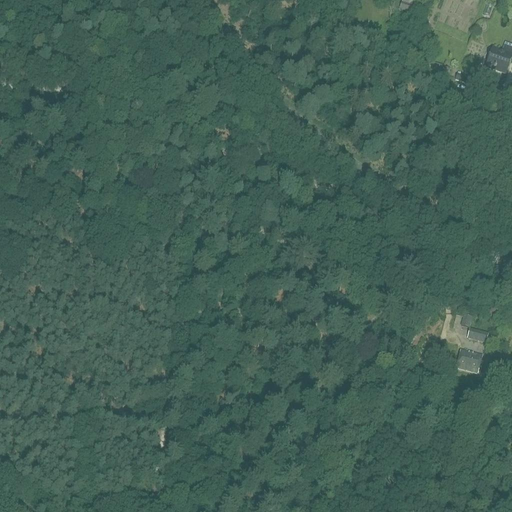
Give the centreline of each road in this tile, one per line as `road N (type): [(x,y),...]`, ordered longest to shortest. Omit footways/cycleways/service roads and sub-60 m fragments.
road 1 (track): [(217,143),(154,411),(0,419)]
road 2 (tertiary): [(183,0),(244,84),(280,114),(511,265)]
road 3 (track): [(284,511),(456,265)]
road 4 (track): [(217,143),(456,265),(472,241)]
road 5 (track): [(409,333),(199,220)]
road 6 (track): [(217,143),(141,107),(0,90)]
road 7 (track): [(239,488),(349,301)]
road 8 (track): [(65,0),(158,53),(217,143)]
road 9 (track): [(154,411),(157,491),(239,488),(253,511)]
road 10 (track): [(157,491),(6,500)]
